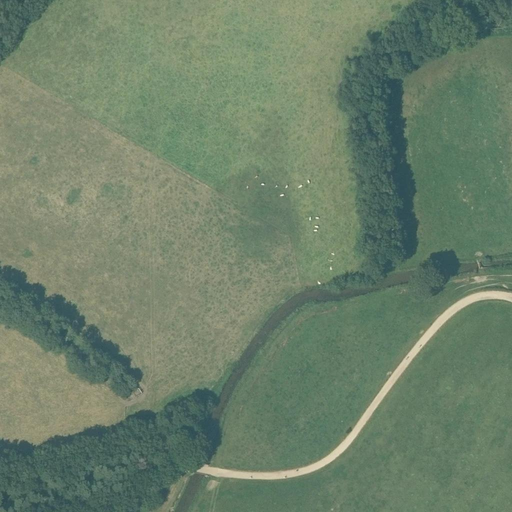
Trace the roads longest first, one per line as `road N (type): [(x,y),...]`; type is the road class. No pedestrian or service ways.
road 1 (track): [(511,298),(490,295),(453,310),(349,438),(298,471)]
road 2 (track): [(113,511),(180,471),(298,471)]
